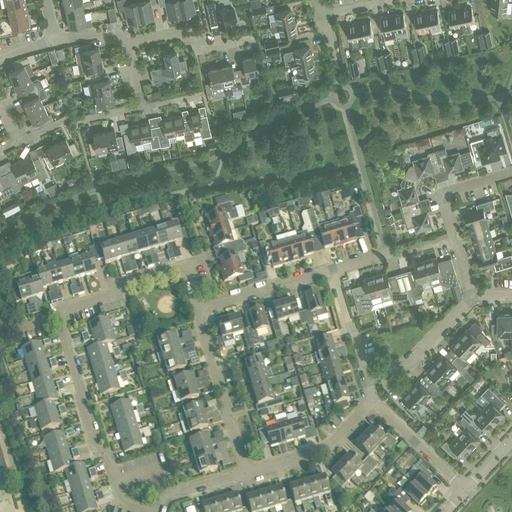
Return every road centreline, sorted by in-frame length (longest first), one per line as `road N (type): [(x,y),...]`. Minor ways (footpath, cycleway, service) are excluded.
road 1 (residential): [(187,267),(57,315),(96,450),(106,455),(121,501),(156,511)]
road 2 (residential): [(245,473),(199,304)]
road 3 (residential): [(245,473),(317,453),(371,400)]
road 4 (residential): [(199,304),(329,268)]
road 5 (residential): [(365,377),(408,363),(471,300)]
road 6 (residential): [(466,491),(371,400)]
road 7 (residential): [(256,38),(201,49),(170,34),(130,43)]
road 8 (residential): [(142,106),(66,119),(20,141)]
road 9 (residential): [(329,268),(451,234)]
